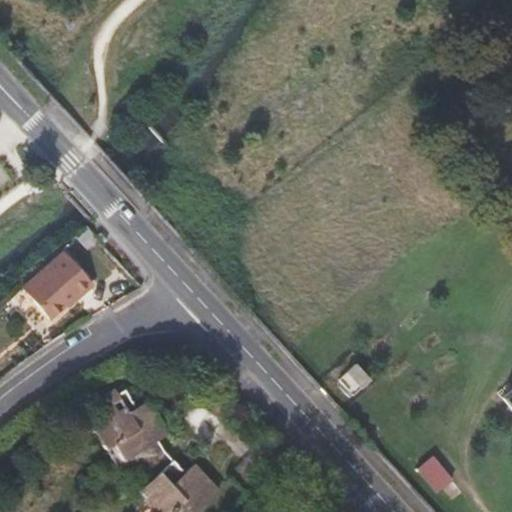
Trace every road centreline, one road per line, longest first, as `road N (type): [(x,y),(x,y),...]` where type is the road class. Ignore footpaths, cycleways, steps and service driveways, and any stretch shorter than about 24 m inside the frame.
road 1 (secondary): [(180,285),(393,511)]
road 2 (residential): [(180,285),(0,404)]
road 3 (track): [(154,0),(40,126)]
road 4 (secondary): [(68,159),(180,285)]
